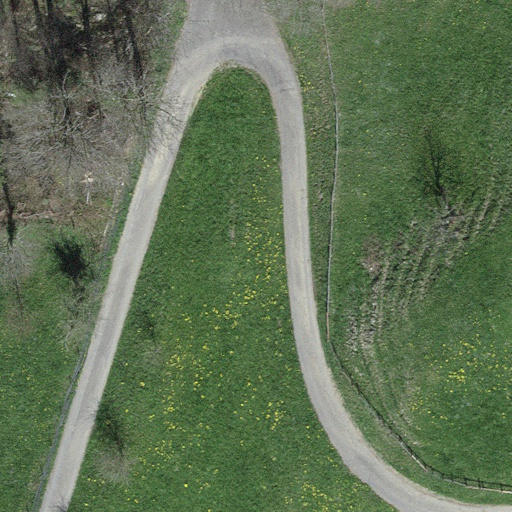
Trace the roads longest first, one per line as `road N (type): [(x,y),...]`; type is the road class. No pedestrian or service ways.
road 1 (track): [(433,511),(350,459),(301,293),(280,95),(221,0)]
road 2 (track): [(217,0),(128,212),(43,511)]
